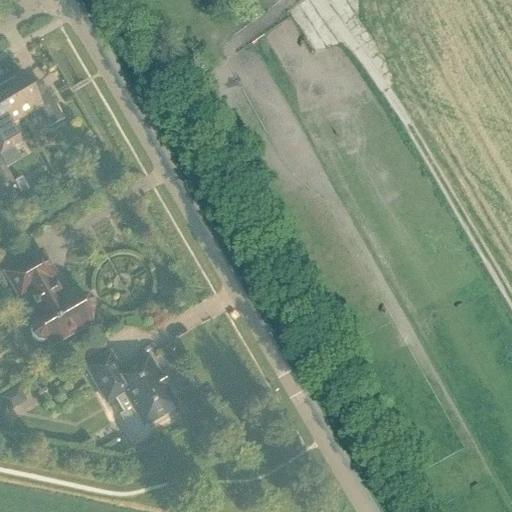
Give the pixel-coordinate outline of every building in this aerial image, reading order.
[(40,81),(30,87),(22,73),(1,84),(21,119),(40,108),(51,127),(63,120),(49,95),(40,81)] [(0,85),(0,153),(20,142),(10,125),(21,119),(1,84),(0,85)] [(0,186),(12,180),(0,159),(0,186)] [(21,178),(14,183),(21,193),(28,189),(21,178)] [(50,277),(53,276),(41,255),(8,274),(20,295),(25,292),(39,316),(34,319),(36,322),(33,324),(30,330),(32,337),(37,341),(43,342),(46,340),(48,343),(89,320),(87,317),(90,315),(93,309),(92,302),(87,297),(80,297),(75,295),(64,302),(50,277)] [(70,355),(76,365),(104,349),(98,339),(70,355)] [(114,398),(125,416),(122,418),(135,441),(147,433),(143,427),(176,407),(164,387),(167,385),(163,376),(159,378),(147,357),(120,373),(109,355),(86,368),(106,403),(114,398)]
